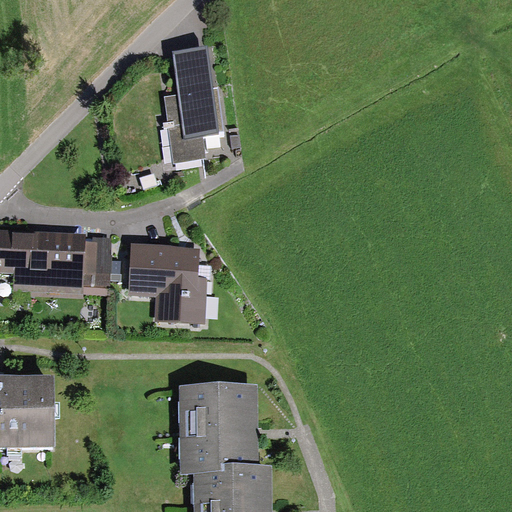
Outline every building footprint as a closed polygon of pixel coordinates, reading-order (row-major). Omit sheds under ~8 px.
[(213,93),(208,52),(172,57),(178,98),(165,99),(174,166),(206,162),(203,141),(224,138),(218,93),(213,93)] [(87,245),(0,240),(0,278),(19,280),(18,298),(84,302),(87,245)] [(196,247),(133,243),(130,294),(157,296),(156,318),(205,321),(208,277),(195,276),(196,247)] [(0,458),(52,458),(52,387),(0,387),(0,458)] [(259,390),(180,390),(180,479),(194,479),(194,511),(272,511),(273,475),(259,475),(259,433),(259,390)]
